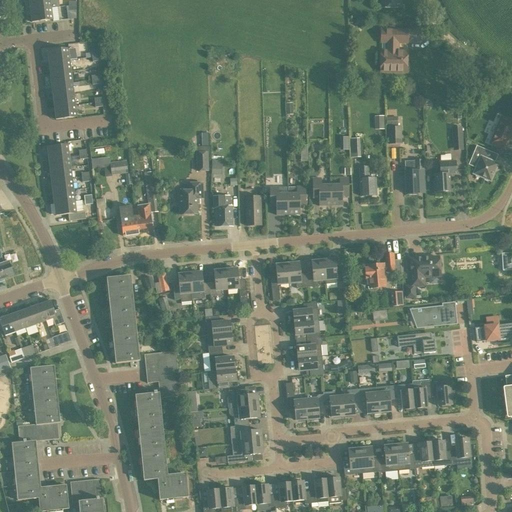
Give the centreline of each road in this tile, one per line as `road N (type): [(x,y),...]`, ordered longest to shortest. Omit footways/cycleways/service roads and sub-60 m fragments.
road 1 (residential): [(256,246),(465,225),(488,215),(511,179)]
road 2 (residential): [(128,511),(102,400),(60,280)]
road 3 (residential): [(60,280),(134,256),(256,246)]
road 4 (residential): [(34,40),(43,130),(106,122)]
road 5 (residential): [(476,417),(333,436)]
road 6 (residential): [(60,280),(36,223),(0,172)]
road 7 (track): [(511,89),(445,32),(431,0)]
